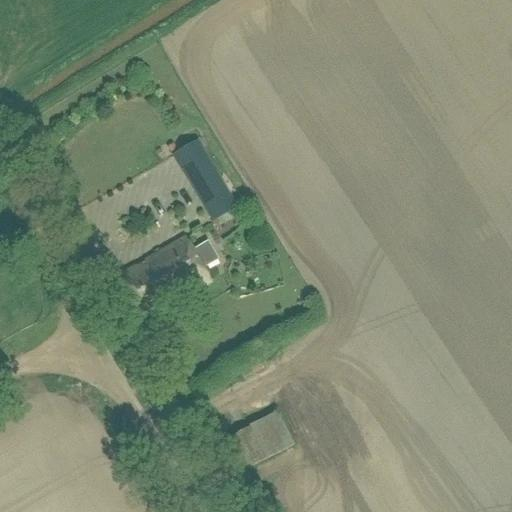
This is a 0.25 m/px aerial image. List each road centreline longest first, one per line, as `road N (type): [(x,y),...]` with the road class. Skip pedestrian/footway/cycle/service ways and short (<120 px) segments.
road 1 (unclassified): [(199,511),(90,332)]
road 2 (unclassified): [(90,332),(0,166)]
